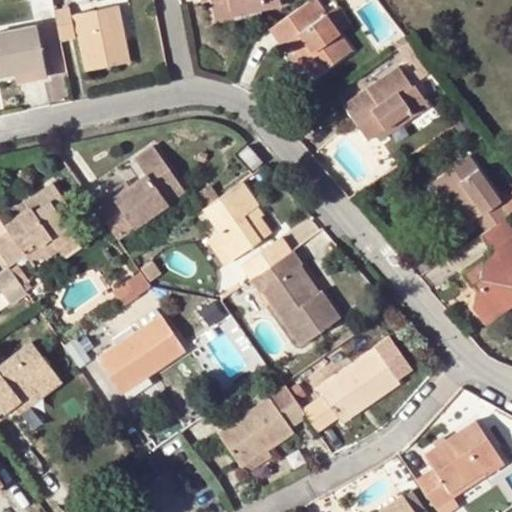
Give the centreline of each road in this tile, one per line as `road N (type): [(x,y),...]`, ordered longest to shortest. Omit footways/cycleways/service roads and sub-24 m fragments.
road 1 (residential): [(186,90),(253,124),(468,356)]
road 2 (residential): [(468,356),(395,431),(251,511)]
road 3 (residential): [(0,129),(186,90)]
